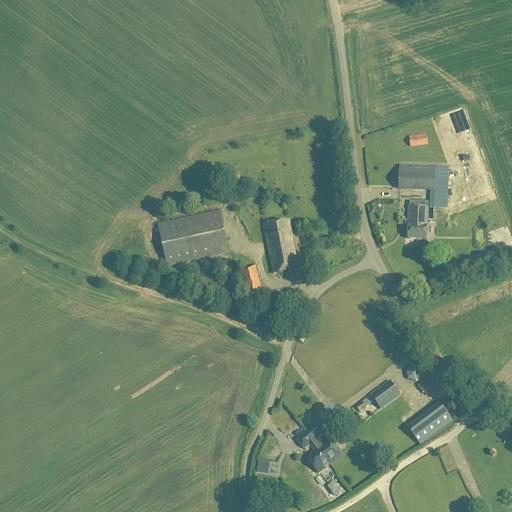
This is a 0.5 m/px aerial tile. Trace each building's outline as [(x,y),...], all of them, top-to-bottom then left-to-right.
[(426,134),(408,136),(410,146),(428,144),(426,134)] [(399,165),(398,191),(430,192),(429,208),(445,209),(446,194),(446,193),(442,193),(443,167),(433,167),(399,165)] [(237,178),(223,182),(226,194),(241,189),(237,178)] [(408,207),(407,239),(427,240),(428,208),(428,202),(410,201),(410,207),(408,207)] [(158,225),(167,267),(229,253),(219,211),(158,225)] [(264,225),(272,274),(298,269),(289,221),(264,225)] [(255,265),(235,269),(243,309),(264,305),(255,265)] [(347,402),(400,366),(369,321),(333,345),(329,340),(313,351),(347,402)] [(414,365),(407,371),(408,380),(416,382),(423,377),(423,369),(414,365)] [(389,381),(370,395),(381,410),(400,396),(389,381)] [(364,400),(356,407),(360,412),(368,406),(364,400)] [(438,404),(408,427),(420,444),(451,421),(438,404)] [(317,439),(323,435),(315,425),(306,432),(330,464),(342,455),(330,439),(321,446),(319,444),(319,443),(317,439)] [(306,432),(297,439),(304,449),(310,445),(312,448),(314,448),(316,450),(306,457),(318,473),(330,464),(306,432)] [(484,433),(465,445),(471,456),(491,444),(484,433)] [(402,436),(395,442),(400,449),(407,443),(402,436)] [(410,511),(430,511),(471,495),(462,474),(448,480),(444,471),(457,465),(454,458),(437,465),(440,474),(401,490),(410,511)] [(493,482),(482,489),(489,499),(500,492),(493,482)] [(511,494),(505,488),(492,502),(502,511),(505,511),(511,505),(511,494)]
